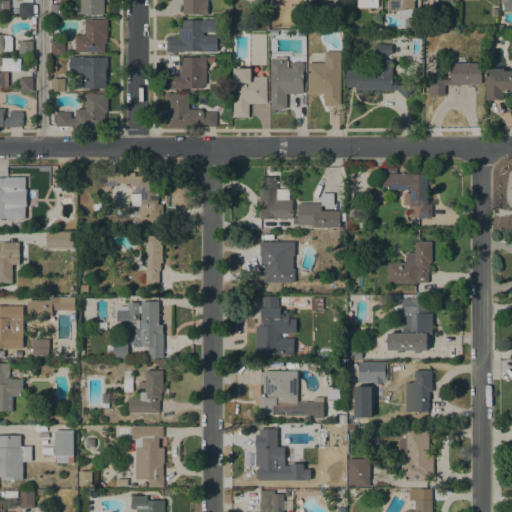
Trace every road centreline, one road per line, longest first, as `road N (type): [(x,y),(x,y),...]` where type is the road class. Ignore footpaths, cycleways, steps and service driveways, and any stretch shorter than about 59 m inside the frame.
road 1 (tertiary): [(511,146),(0,146)]
road 2 (residential): [(480,511),(480,147)]
road 3 (residential): [(211,511),(211,148)]
road 4 (residential): [(137,147),(137,0)]
